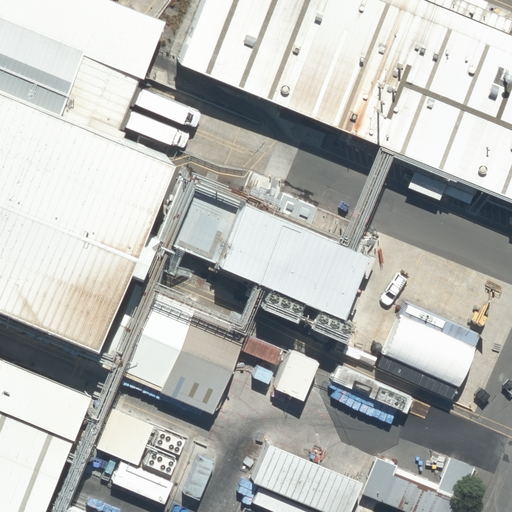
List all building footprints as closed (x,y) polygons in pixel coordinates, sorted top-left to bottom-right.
[(0,0),(0,281),(77,313),(154,126),(100,104),(122,51),(0,0)] [(198,0),(173,62),(511,202),(511,41),(412,0),(198,0)] [(478,413),(511,330),(511,285),(362,223),(357,237),(335,227),(341,212),(294,192),(288,208),(239,187),(233,201),(187,182),(167,231),(353,308),(336,348),(382,368),(385,361),(460,392),(456,404),(478,413)] [(242,329),(249,313),(153,272),(115,366),(211,405),(213,400),(217,401),(223,386),(219,385),(229,359),(237,362),(244,344),(280,359),(271,380),(299,392),(314,353),(287,343),(286,344),(251,330),(250,332),(242,329)] [(0,511),(17,511),(75,371),(0,340),(0,511)] [(411,391),(338,358),(330,374),(404,407),(411,391)] [(107,401),(92,440),(120,451),(110,477),(161,497),(184,437),(149,424),(151,418),(107,401)] [(360,470),(267,433),(251,472),(344,509),(360,470)] [(374,448),(360,485),(423,511),(451,511),(474,460),(448,449),(434,483),(392,465),(395,457),(374,448)] [(80,511),(85,501),(61,491),(52,511),(80,511)]
